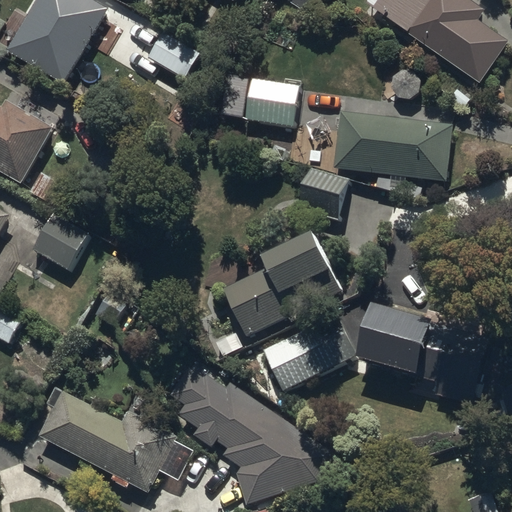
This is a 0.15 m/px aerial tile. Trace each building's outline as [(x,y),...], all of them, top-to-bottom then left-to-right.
[(43,0),(10,57),(67,91),(112,14),(88,0),(43,0)] [(377,0),(371,10),(483,89),(511,47),(481,26),(488,15),(466,0),(377,0)] [(152,63),(191,85),(206,59),(168,37),(152,63)] [(255,82),(249,124),(297,132),(304,90),(255,82)] [(0,174),(26,190),(59,135),(10,106),(6,114),(0,110),(0,174)] [(347,119),(340,175),(451,188),(458,132),(347,119)] [(96,170),(125,187),(144,154),(115,137),(96,170)] [(316,174),(302,212),(342,226),(356,188),(316,174)] [(0,241),(14,218),(0,209),(0,241)] [(56,215),(36,252),(72,272),(92,236),(56,215)] [(273,269),(227,291),(251,339),(346,293),(338,277),(339,276),(319,234),(268,259),(273,269)] [(0,299),(0,338),(12,346),(29,316),(0,299)] [(495,341),(379,307),(363,360),(426,378),(426,381),(443,386),(440,396),(475,407),(495,341)] [(288,393),(361,358),(340,316),(267,351),(288,393)] [(203,430),(198,437),(217,449),(221,443),(230,449),(226,456),(244,468),(241,473),(251,508),(333,482),(321,442),(235,386),(231,391),(210,377),(208,380),(193,370),(175,397),(189,406),(182,416),(203,430)] [(511,423),(511,387),(502,390),(511,423)] [(56,409),(42,438),(117,477),(115,482),(130,490),(133,484),(153,494),(182,438),(132,412),(127,423),(59,389),(50,406),(56,409)] [(505,511),(499,492),(471,501),(474,511),(505,511)]
